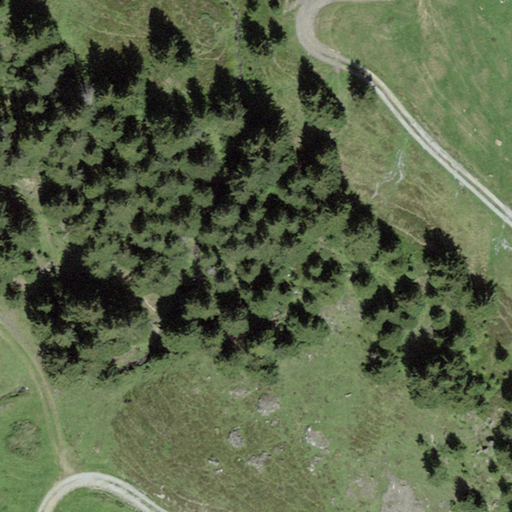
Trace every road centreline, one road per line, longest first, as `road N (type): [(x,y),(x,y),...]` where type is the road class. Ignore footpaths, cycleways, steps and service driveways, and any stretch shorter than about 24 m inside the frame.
road 1 (track): [(511,211),(328,58),(320,7),(336,0)]
road 2 (track): [(56,511),(74,476),(116,471),(165,511)]
